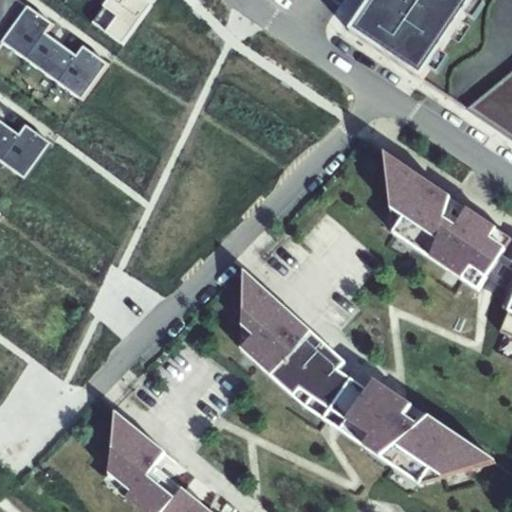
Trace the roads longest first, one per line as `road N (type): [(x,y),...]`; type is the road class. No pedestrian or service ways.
road 1 (residential): [(383,94),(0,479)]
road 2 (residential): [(383,94),(511,180)]
